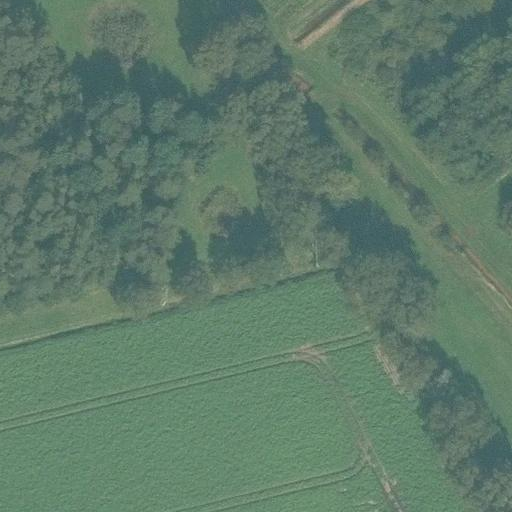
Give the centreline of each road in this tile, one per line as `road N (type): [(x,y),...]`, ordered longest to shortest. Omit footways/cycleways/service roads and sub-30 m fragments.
road 1 (track): [(511,279),(339,86)]
road 2 (track): [(186,0),(204,11),(281,134),(339,86)]
